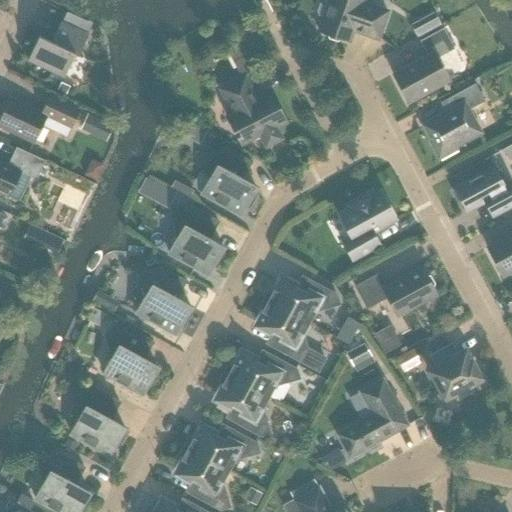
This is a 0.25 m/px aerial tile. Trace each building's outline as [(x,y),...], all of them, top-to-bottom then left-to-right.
[(363,0),(329,0),(329,3),(325,1),(320,3),(317,12),(319,16),(324,18),(319,31),(349,42),(353,30),(378,39),(388,12),(363,3),(363,0)] [(430,31),(441,25),(434,12),(423,18),(430,31)] [(51,42),(39,37),(28,61),(64,77),(75,55),(78,56),(88,35),(61,22),(51,42)] [(443,29),(420,41),(428,55),(393,74),(408,103),(450,81),(437,58),(454,49),(443,29)] [(253,67),(253,66),(242,46),(228,53),(239,75),(253,67)] [(286,122),(271,94),(258,101),(245,76),(220,89),(233,114),(227,117),(236,134),(235,135),(237,140),(238,139),(242,145),(260,136),(266,148),(283,139),(276,127),(286,122)] [(57,90),(66,94),(70,86),(61,82),(57,90)] [(485,101),(475,84),(449,98),(455,109),(425,125),(432,139),(429,141),(439,159),(458,149),(456,146),(479,133),(468,111),(485,101)] [(41,113),(10,99),(0,120),(0,126),(34,142),(42,125),(67,137),(70,129),(71,130),(81,110),(50,95),(41,113)] [(81,130),(106,142),(114,125),(88,114),(81,130)] [(511,144),(503,149),(509,161),(511,159),(511,144)] [(45,161),(16,147),(8,166),(0,161),(0,192),(9,197),(20,173),(33,179),(38,177),(45,161)] [(251,162),(226,149),(204,155),(211,177),(202,193),(241,215),(246,206),(249,207),(256,194),(253,193),(256,188),(241,180),(251,162)] [(502,177),(495,163),(468,177),(470,180),(455,188),(456,190),(453,192),(458,200),(461,199),(468,212),(492,198),(500,214),(511,207),(511,185),(511,183),(503,185),(500,179),(502,177)] [(190,199),(194,192),(175,182),(171,190),(190,199)] [(154,201),(168,208),(176,194),(162,186),(154,201)] [(352,260),(380,245),(373,233),(396,220),(381,192),(368,199),(366,195),(352,202),(355,206),(339,215),(351,237),(342,242),(352,260)] [(194,208),(172,214),(178,236),(169,252),(209,275),(214,265),(216,267),(223,254),(221,252),(223,247),(209,239),(218,222),(194,208)] [(24,238),(37,244),(43,232),(30,225),(24,238)] [(53,236),(43,232),(37,244),(47,249),(53,236)] [(511,234),(488,248),(503,276),(511,271),(511,234)] [(161,268),(139,274),(146,296),(137,313),(176,334),(181,325),(184,326),(191,313),(188,312),(191,307),(176,299),(186,281),(161,268)] [(436,295),(422,268),(387,287),(379,273),(355,287),(367,309),(387,298),(397,316),(436,295)] [(270,290),(265,299),(308,323),(314,312),(339,305),(336,296),(307,280),(301,291),(280,280),(274,292),(270,290)] [(92,301),(113,313),(119,302),(98,291),(92,301)] [(318,373),(326,358),(307,348),(304,336),(306,332),(305,332),(310,324),(308,323),(265,299),(264,299),(258,311),(260,312),(251,327),(268,337),(264,344),(318,373)] [(105,314),(94,308),(88,320),(99,326),(100,324),(110,329),(116,319),(105,314)] [(350,344),(360,323),(348,317),(338,338),(350,344)] [(153,342),(128,329),(106,335),(113,357),(103,373),(143,395),(148,385),(151,387),(158,374),(155,373),(158,368),(143,360),(153,342)] [(372,357),(364,343),(346,353),(354,367),(372,357)] [(459,356),(452,343),(429,356),(436,368),(429,372),(444,399),(453,394),(458,400),(473,392),(469,385),(481,379),(472,362),(470,363),(465,353),(459,356)] [(417,363),(410,351),(396,359),(403,371),(417,363)] [(224,373),(268,397),(274,386),(299,379),(296,370),(267,354),(261,365),(240,354),(233,366),(230,364),(224,373)] [(262,408),(268,397),(224,373),(219,383),(223,385),(217,397),(237,408),(231,420),(261,436),(270,433),(262,408)] [(408,425),(383,380),(360,392),(372,415),(337,435),(350,457),(353,456),(354,458),(368,451),(366,448),(408,425)] [(110,420),(120,403),(95,389),(73,396),(79,418),(71,434),(110,455),(115,446),(118,447),(125,434),(122,433),(125,428),(110,420)] [(189,438),(184,447),(228,471),(234,460),(259,453),(256,444),(227,428),(221,439),(200,428),(193,440),(189,438)] [(228,471),(184,447),(179,457),(183,459),(176,471),(197,482),(191,494),(220,510),(229,507),(222,482),(228,471)] [(59,454),(37,461),(44,483),(35,499),(59,511),(78,511),(80,511),(81,511),(82,511),(89,499),(87,498),(89,493),(75,485),(84,467),(59,454)] [(262,494),(250,487),(242,501),(254,508),(262,494)] [(330,509),(319,488),(295,502),(300,511),(344,511),(340,504),(330,509)] [(0,509),(3,511),(9,499),(0,495),(0,509)] [(149,511),(205,511),(187,502),(181,511),(178,511),(160,502),(154,511),(149,511)]
